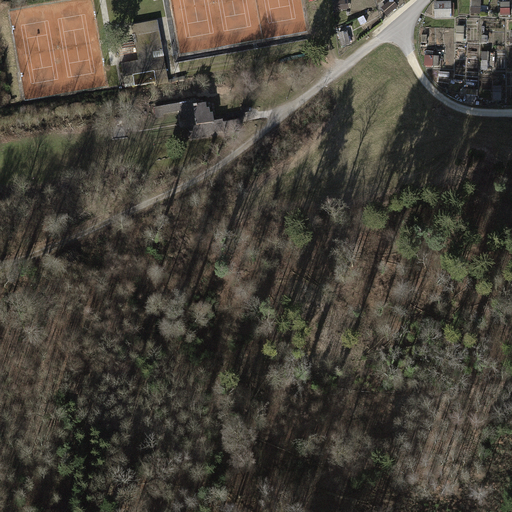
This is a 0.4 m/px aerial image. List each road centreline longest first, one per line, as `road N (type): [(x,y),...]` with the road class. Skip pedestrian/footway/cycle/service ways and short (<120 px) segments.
road 1 (track): [(337,73),(217,168),(0,267)]
road 2 (track): [(391,28),(446,102),(511,113)]
